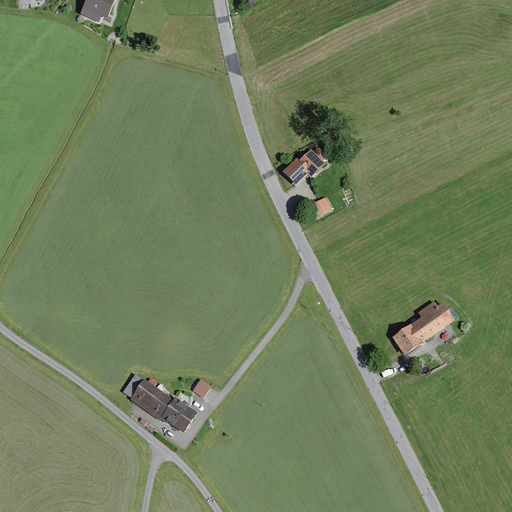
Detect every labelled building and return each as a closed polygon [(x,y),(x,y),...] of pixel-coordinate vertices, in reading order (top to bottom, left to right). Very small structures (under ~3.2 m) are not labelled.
[(87,0),(81,16),(99,24),(102,19),(108,21),(116,0),(87,0)] [(297,160),(283,174),(297,188),(308,177),(311,181),(326,166),(322,163),(327,158),(317,148),(313,152),(312,151),(300,163),(297,160)] [(310,207),(317,221),(333,213),(326,199),(310,207)] [(405,358),(455,323),(443,305),(438,309),(434,304),(418,315),(421,320),(392,340),(405,358)] [(136,376),(123,394),(132,400),(130,402),(160,422),(162,420),(184,435),(197,416),(176,400),(174,403),(136,376)] [(212,388),(201,381),(193,393),(204,400),(212,388)]
